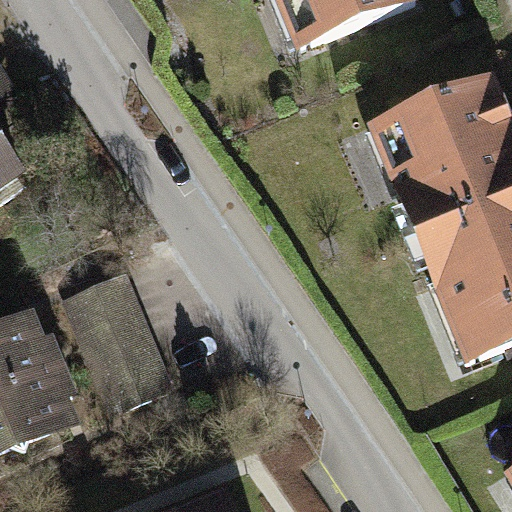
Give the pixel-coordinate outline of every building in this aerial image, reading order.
[(420,0),(271,0),(297,63),(426,13),(420,0)] [(0,117),(21,103),(0,72),(0,219),(42,190),(0,130),(0,117)] [(511,119),(505,101),(377,149),(463,379),(511,360),(511,119)] [(69,306),(114,417),(168,395),(124,284),(69,306)] [(0,340),(0,456),(69,428),(28,329),(0,340)]
